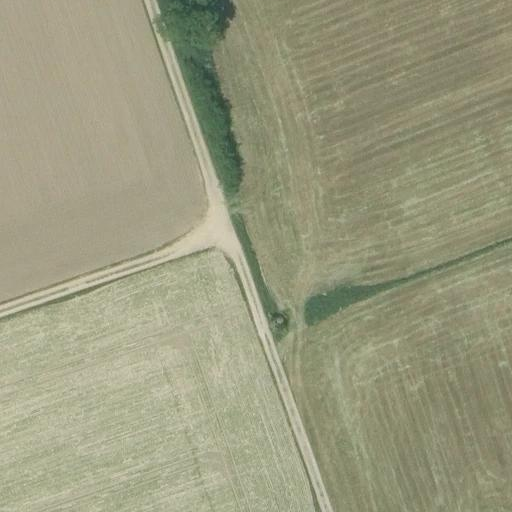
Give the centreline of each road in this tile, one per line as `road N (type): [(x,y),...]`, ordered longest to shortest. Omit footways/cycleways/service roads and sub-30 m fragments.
road 1 (track): [(329,511),(151,0)]
road 2 (track): [(232,231),(0,311)]
